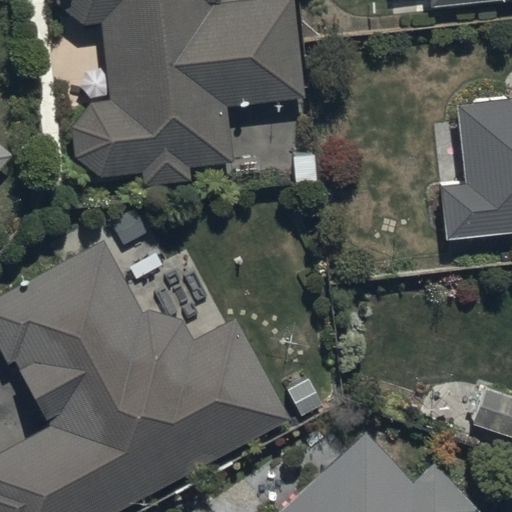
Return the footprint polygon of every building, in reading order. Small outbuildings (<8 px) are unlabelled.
[(49,0),(50,5),(75,23),(93,21),(104,98),(84,100),(65,125),(67,157),(93,175),(135,170),(136,183),(186,177),(185,165),(227,160),(221,106),(299,97),(287,0),(49,0)] [(511,96),(451,104),(459,181),(435,184),(441,236),(511,228),(511,96)] [(0,163),(10,152),(0,143),(0,163)] [(97,235),(0,287),(0,362),(8,358),(12,365),(10,367),(37,418),(40,418),(44,426),(0,449),(0,511),(105,511),(284,416),(229,314),(186,337),(176,317),(142,308),(138,310),(97,235)] [(403,482),(358,434),(274,511),(209,511),(197,499),(182,511),(468,511),(471,510),(425,461),(403,482)]
